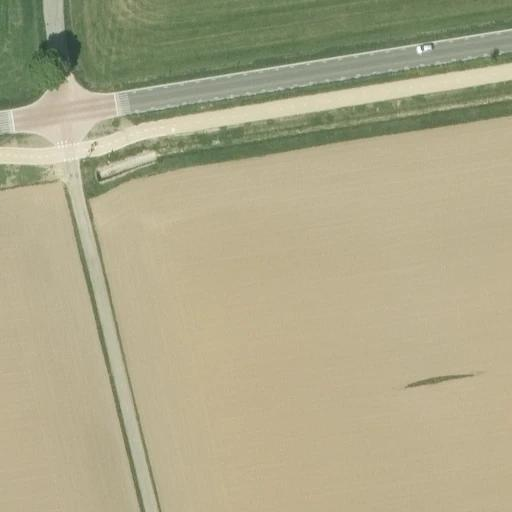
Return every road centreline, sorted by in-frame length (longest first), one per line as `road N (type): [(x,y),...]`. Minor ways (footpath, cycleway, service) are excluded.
road 1 (tertiary): [(511,38),(64,111)]
road 2 (unclassified): [(151,511),(64,111)]
